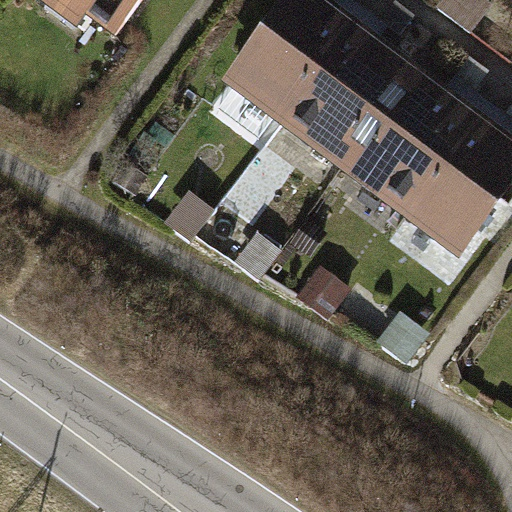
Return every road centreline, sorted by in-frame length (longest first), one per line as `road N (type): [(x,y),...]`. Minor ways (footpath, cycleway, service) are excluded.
road 1 (primary): [(257,511),(0,346)]
road 2 (primary): [(0,415),(132,511)]
